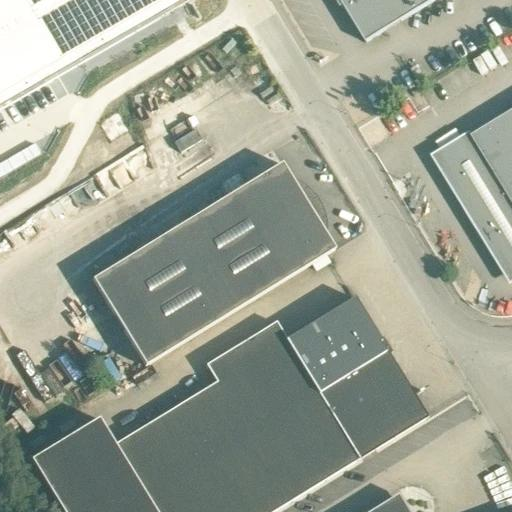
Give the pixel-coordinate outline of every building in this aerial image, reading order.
[(0,0),(0,111),(192,0),(0,0)] [(339,0),(367,43),(437,0),(339,0)] [(511,112),(437,158),(511,280),(511,279),(511,112)] [(0,164),(0,178),(40,155),(35,144),(0,164)] [(282,165),(92,279),(146,367),(335,251),(324,234),(323,221),(319,209),(313,198),(304,189),(292,182),(282,165)] [(98,420),(31,461),(62,511),(275,511),(428,418),(387,352),(384,354),(378,344),(381,342),(354,299),(287,340),(276,323),(206,366),(217,383),(114,446),(98,420)] [(407,511),(398,496),(371,511),(407,511)]
